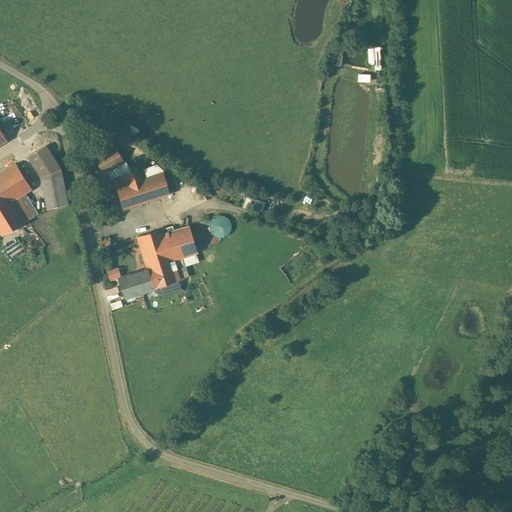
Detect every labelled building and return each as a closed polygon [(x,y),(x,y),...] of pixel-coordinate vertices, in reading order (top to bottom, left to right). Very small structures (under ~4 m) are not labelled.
[(341,52),(333,52),(334,64),(342,63),(341,52)] [(358,73),(358,81),(370,81),(370,73),(358,73)] [(131,123),(124,135),(133,140),(140,128),(131,123)] [(45,146),(24,159),(34,174),(55,161),(45,146)] [(124,163),(115,147),(94,159),(103,175),(124,163)] [(16,164),(0,173),(0,233),(2,236),(32,218),(22,202),(23,201),(20,197),(31,190),(16,164)] [(146,178),(143,169),(122,176),(125,185),(116,188),(123,209),(169,194),(163,173),(146,178)] [(61,175),(41,179),(47,209),(67,205),(61,175)] [(224,218),(218,217),(213,220),(209,225),(209,231),(212,236),(217,239),(223,239),(228,237),(231,232),(231,226),(229,221),(224,218)] [(137,237),(146,270),(183,257),(198,252),(189,225),(174,230),(172,226),(137,237)] [(109,239),(98,242),(99,248),(111,245),(109,239)] [(189,276),(183,257),(146,270),(119,279),(124,298),(189,276)] [(121,298),(110,302),(112,309),(123,305),(121,298)]
